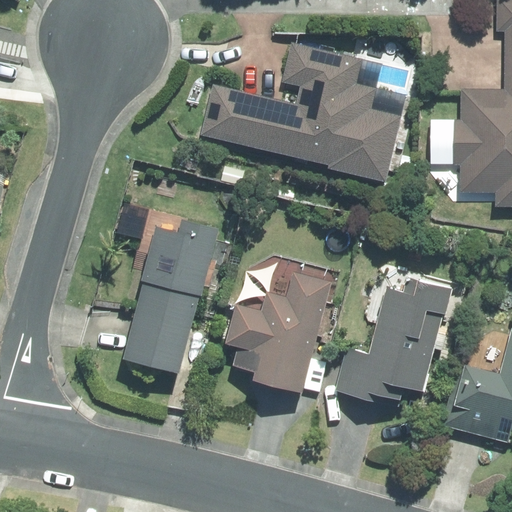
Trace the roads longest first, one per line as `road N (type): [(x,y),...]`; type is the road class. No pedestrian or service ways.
road 1 (residential): [(97,43),(0,428)]
road 2 (tertiary): [(0,432),(147,459),(324,511)]
